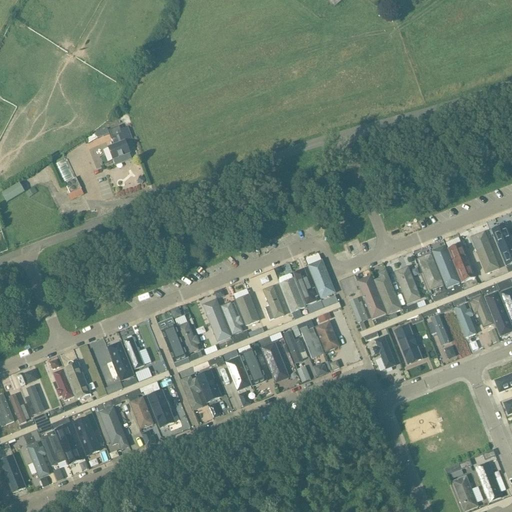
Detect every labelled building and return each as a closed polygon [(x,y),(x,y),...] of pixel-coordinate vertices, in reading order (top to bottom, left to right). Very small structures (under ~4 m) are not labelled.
[(120,128),(109,132),(112,141),(113,141),(115,146),(110,148),(114,160),(132,154),(127,142),(133,140),(129,128),(122,131),(120,128)] [(107,129),(94,134),(97,139),(109,135),(107,129)] [(82,189),(77,177),(65,182),(70,194),(82,189)] [(10,202),(27,192),(21,182),(4,192),(10,202)] [(29,198),(38,192),(35,187),(26,193),(29,198)] [(318,206),(312,208),(315,215),(320,212),(318,206)] [(337,223),(339,229),(351,225),(349,218),(337,223)] [(505,265),(511,262),(511,244),(506,229),(493,234),(505,265)] [(500,269),(485,231),(471,236),(486,275),(500,269)] [(461,283),(474,278),(460,246),(447,252),(461,283)] [(446,290),(459,285),(444,250),(431,255),(446,290)] [(430,294),(443,289),(430,258),(416,263),(430,294)] [(335,294),(321,262),(308,268),(321,300),(335,294)] [(304,269),(292,274),(306,307),(318,302),(304,269)] [(400,308),(414,303),(401,271),(388,276),(400,308)] [(387,316),(398,311),(383,272),(372,277),(387,316)] [(508,274),(501,277),(503,283),(510,280),(510,279),(508,274)] [(370,320),(384,315),(369,277),(355,282),(370,320)] [(510,280),(503,283),(501,277),(493,280),(496,286),(497,285),(500,293),(511,288),(511,283),(510,280)] [(488,289),(496,286),(493,280),(486,283),(488,289)] [(292,281),(279,286),(290,314),(303,309),(292,281)] [(481,292),(479,286),(478,286),(478,285),(476,281),(463,286),(463,287),(465,292),(471,289),(473,294),(479,292),(481,292)] [(486,283),(479,286),(481,292),(483,298),(498,292),(496,286),(488,289),(486,283)] [(463,287),(460,286),(446,292),(449,298),(456,295),(458,300),(465,298),(466,297),(464,292),(465,292),(463,287)] [(466,297),(468,297),(469,300),(481,295),(479,292),(473,294),(471,289),(465,292),(464,292),(466,297)] [(215,293),(214,294),(217,300),(225,297),(222,290),(215,293)] [(511,290),(500,296),(510,323),(511,322),(511,290)] [(441,301),(444,306),(451,303),(449,298),(446,292),(446,291),(431,297),(434,304),(441,301)] [(275,292),(266,295),(277,322),(286,318),(275,292)] [(511,330),(498,294),(486,298),(501,338),(511,334),(511,330)] [(456,295),(449,298),(451,303),(453,303),(455,308),(467,303),(465,298),(458,300),(456,295)] [(247,296),(234,301),(245,327),(258,321),(247,296)] [(332,307),(334,312),(341,309),(339,304),(338,304),(335,296),(323,301),(326,309),(332,307)] [(481,298),(469,303),(481,333),(492,329),(481,298)] [(229,300),(219,304),(232,336),(242,332),(229,300)] [(346,305),(354,325),(367,320),(359,300),(346,305)] [(454,310),(451,303),(444,306),(441,301),(434,304),(436,309),(439,308),(441,315),(454,310)] [(215,302),(202,308),(217,345),(231,339),(215,302)] [(317,312),(319,318),(326,315),(324,310),(324,309),(321,302),(306,308),(309,315),(317,312)] [(416,304),(402,310),(404,316),(412,313),(414,318),(421,315),(419,310),(416,304)] [(436,309),(434,304),(427,307),(429,312),(436,309)] [(317,312),(309,315),(312,321),(317,319),(320,325),(332,320),(329,314),(330,314),(334,312),(332,307),(326,309),(324,310),(326,315),(319,318),(317,312)] [(421,315),(423,319),(438,313),(436,309),(429,312),(427,307),(419,310),(421,315)] [(465,308),(454,313),(466,342),(477,338),(465,308)] [(171,312),(174,319),(181,316),(178,309),(171,312)] [(292,315),(295,321),(302,318),(304,324),(312,321),(309,315),(303,318),(300,312),(292,315)] [(414,318),(412,313),(404,316),(406,321),(414,318)] [(397,319),(399,324),(406,321),(404,316),(398,318),(396,314),(388,318),(389,322),(397,319)] [(438,314),(430,317),(432,322),(427,323),(432,334),(436,333),(442,346),(449,343),(438,314)] [(372,322),(375,328),(382,325),(384,330),(392,327),(389,322),(388,318),(387,318),(385,317),(372,322)] [(304,324),(302,318),(295,321),(294,321),(296,327),(297,327),(299,331),(307,328),(309,330),(314,328),(312,321),(304,324)] [(389,322),(392,327),(399,324),(397,319),(389,322)] [(176,326),(187,355),(199,350),(197,345),(200,343),(197,335),(194,336),(188,321),(176,326)] [(294,321),(287,324),(289,330),(292,329),(297,327),(296,327),(294,321)] [(260,323),(247,329),(251,339),(257,336),(260,342),(266,339),(267,339),(267,338),(265,333),(264,334),(260,323)] [(282,333),(289,330),(287,324),(280,327),(282,332),(282,333)] [(328,324),(314,329),(324,355),(338,350),(328,324)] [(384,330),(382,325),(375,328),(377,333),(378,333),(384,330)] [(274,336),(282,333),(282,332),(280,327),(272,330),(274,336)] [(301,337),(297,327),(292,329),(296,339),(301,337)] [(375,328),(373,328),(367,331),(369,336),(377,333),(375,328)] [(407,329),(394,334),(406,366),(419,360),(407,329)] [(162,335),(173,364),(185,359),(174,330),(162,335)] [(274,336),(272,330),(265,333),(267,338),(267,339),(274,336)] [(311,330),(300,334),(312,365),(324,360),(311,330)] [(364,338),(366,343),(378,338),(377,333),(369,336),(367,331),(363,332),(360,334),(362,339),(364,338)] [(245,348),(252,345),(252,344),(250,339),(250,338),(247,332),(232,338),(233,341),(235,344),(235,345),(243,342),(245,348)] [(251,339),(250,339),(252,344),(252,345),(260,342),(257,336),(251,339)] [(379,353),(386,370),(396,366),(384,336),(374,340),(376,346),(372,348),(375,355),(379,353)] [(266,339),(260,342),(262,347),(268,345),(266,339)] [(300,339),(286,345),(296,368),(309,362),(300,339)] [(220,346),(221,351),(228,348),(230,354),(236,351),(237,351),(237,350),(235,345),(235,344),(233,341),(220,346)] [(137,342),(128,346),(138,371),(147,368),(137,342)] [(245,348),(243,342),(235,345),(237,350),(237,351),(245,348)] [(288,377),(275,343),(262,348),(275,382),(288,377)] [(122,348),(109,353),(120,381),(133,376),(122,348)] [(221,351),(220,351),(222,357),(223,357),(223,356),(225,362),(238,356),(238,354),(236,351),(230,354),(228,348),(221,351)] [(252,348),(238,354),(238,356),(252,390),(267,385),(252,348)] [(221,357),(222,357),(220,351),(213,354),(215,360),(221,357)] [(208,363),(205,357),(203,358),(201,352),(189,357),(191,363),(198,360),(200,366),(208,363)] [(218,368),(225,365),(221,357),(215,360),(213,354),(205,357),(208,363),(209,362),(211,367),(216,365),(218,368)] [(108,357),(96,362),(106,388),(119,383),(108,357)] [(191,363),(193,369),(195,373),(209,367),(208,363),(200,366),(198,360),(191,363)] [(239,361),(225,366),(237,395),(251,390),(239,361)] [(79,363),(64,369),(76,401),(91,396),(79,363)] [(191,363),(183,366),(185,372),(193,369),(191,363)] [(323,366),(322,364),(313,368),(317,378),(328,374),(324,366),(323,366)] [(195,374),(195,373),(193,369),(185,372),(183,366),(176,369),(178,375),(180,374),(182,379),(195,374)] [(74,398),(63,369),(53,372),(59,388),(56,389),(59,397),(62,396),(64,402),(74,398)] [(27,384),(39,380),(36,371),(25,375),(27,384)] [(221,398),(210,371),(198,377),(209,404),(221,398)] [(169,372),(161,375),(164,381),(171,378),(169,372)] [(161,375),(154,378),(156,383),(156,384),(157,384),(164,381),(161,375)] [(499,394),(511,389),(511,375),(494,382),(499,394)] [(180,381),(193,411),(204,407),(198,393),(201,392),(195,377),(191,378),(191,376),(180,381)] [(311,381),(309,376),(300,379),(302,384),(306,382),(311,381)] [(149,387),(156,384),(156,383),(154,378),(146,381),(149,387)] [(122,384),(124,390),(132,387),(134,393),(140,390),(141,390),(141,389),(139,384),(138,384),(136,379),(122,384)] [(154,394),(160,391),(157,384),(156,384),(149,387),(146,381),(145,381),(140,384),(139,384),(141,389),(141,390),(143,394),(153,390),(154,394)] [(33,386),(22,390),(33,417),(44,413),(33,386)] [(134,393),(132,387),(124,390),(126,395),(126,396),(125,396),(127,401),(142,395),(140,390),(134,393)] [(110,396),(117,393),(119,399),(125,396),(126,396),(126,395),(124,390),(117,393),(115,388),(108,391),(110,396)] [(161,429),(175,424),(162,392),(149,397),(161,429)] [(125,396),(119,399),(117,393),(110,396),(109,396),(112,402),(110,402),(112,407),(113,409),(122,405),(121,403),(127,401),(125,396)] [(246,393),(238,396),(242,404),(243,408),(251,405),(249,401),(246,393)] [(4,396),(0,397),(0,423),(2,430),(15,424),(4,396)] [(104,405),(110,402),(112,402),(109,396),(102,399),(104,405)] [(143,396),(128,402),(141,433),(155,427),(143,396)] [(16,397),(7,401),(17,424),(26,420),(16,397)] [(94,402),(97,408),(99,413),(112,407),(110,402),(104,405),(102,399),(94,402)] [(511,414),(511,400),(503,404),(508,417),(511,414)] [(94,402),(87,405),(89,411),(97,408),(94,402)] [(75,417),(82,414),(80,408),(78,409),(76,403),(63,408),(65,413),(72,411),(75,417)] [(87,405),(80,408),(82,414),(89,411),(87,405)] [(128,405),(114,410),(122,431),(136,425),(128,405)] [(214,420),(220,417),(215,405),(209,408),(214,420)] [(112,409),(98,414),(111,447),(125,441),(112,409)] [(55,410),(48,413),(50,420),(57,417),(60,423),(67,420),(65,414),(64,414),(62,410),(56,412),(55,410)] [(65,414),(67,420),(69,419),(75,417),(72,411),(65,413),(65,414)] [(48,421),(45,415),(33,420),(36,425),(42,423),(45,429),(51,426),(52,426),(50,420),(48,421)] [(86,415),(72,421),(86,456),(101,451),(86,415)] [(71,424),(69,419),(67,420),(60,423),(57,417),(50,420),(52,426),(54,430),(71,424)] [(28,429),(30,435),(37,432),(35,426),(34,426),(33,422),(20,428),(21,431),(28,429)] [(37,432),(38,431),(40,436),(53,431),(51,426),(45,429),(42,423),(36,425),(35,426),(37,432)] [(68,426),(55,431),(69,466),(82,461),(68,426)] [(41,441),(37,432),(30,435),(28,429),(21,431),(20,432),(23,438),(24,437),(27,447),(41,441)] [(23,438),(20,432),(13,435),(15,441),(23,438)] [(156,443),(155,440),(151,438),(148,433),(142,435),(146,447),(156,443)] [(54,434),(40,439),(51,468),(65,462),(54,434)] [(13,435),(5,438),(8,444),(8,443),(15,441),(13,435)] [(8,443),(8,444),(0,447),(0,445),(0,447),(2,454),(11,451),(8,443)] [(37,444),(26,448),(39,479),(49,475),(37,444)] [(4,454),(14,481),(22,478),(12,451),(4,454)] [(483,456),(485,462),(496,458),(493,451),(483,456)] [(445,471),(448,477),(471,468),(472,467),(470,461),(445,471)] [(490,465),(475,471),(488,504),(503,498),(490,465)] [(54,473),(58,483),(64,480),(60,470),(54,473)] [(466,474),(451,480),(451,481),(463,511),(468,511),(479,508),(466,474)] [(46,478),(40,480),(44,488),(49,486),(46,478)]
